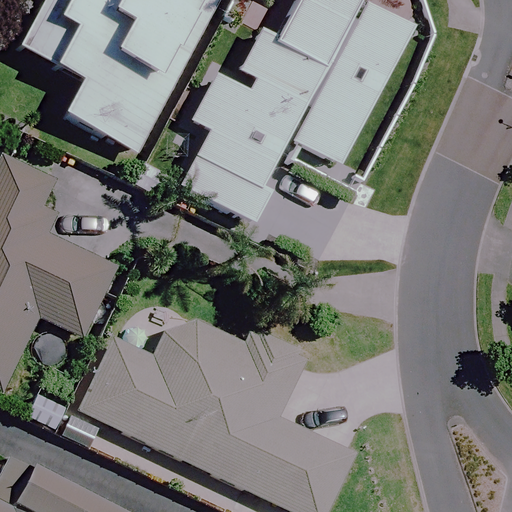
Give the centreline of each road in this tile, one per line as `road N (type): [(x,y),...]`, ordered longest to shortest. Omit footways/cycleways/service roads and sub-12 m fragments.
road 1 (residential): [(443,290),(451,226),(511,68)]
road 2 (residential): [(443,290),(427,353),(430,424),(452,511)]
